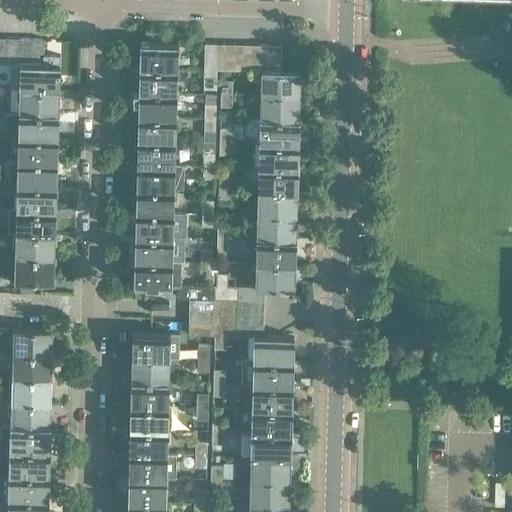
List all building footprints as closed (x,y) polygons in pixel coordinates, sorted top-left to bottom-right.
[(0,62),(7,63),(8,38),(7,38),(0,37),(0,62)] [(19,63),(20,39),(20,38),(19,38),(8,38),(7,63),(19,63)] [(31,62),(32,39),(32,38),(31,38),(31,39),(20,39),(19,63),(21,64),(21,65),(22,65),(22,62),(31,62)] [(43,39),(32,39),(31,62),(43,63),(44,38),(43,38),(43,39)] [(141,55),(141,66),(177,67),(177,44),(178,44),(178,43),(141,42),(140,55),(141,55)] [(205,43),(204,64),(204,76),(217,76),(218,43),(217,43),(217,44),(206,43),(205,43)] [(234,69),(235,44),(234,44),(224,44),(224,43),(223,43),(222,69),(234,69)] [(246,69),(247,44),(246,44),(235,44),(234,69),(246,69)] [(257,70),(258,44),(257,44),(257,45),(247,44),(246,69),(257,70)] [(269,70),(270,45),(269,45),(259,45),(259,44),(258,44),(257,70),(262,70),(262,69),(269,70)] [(270,45),(269,70),(282,70),(282,69),(281,69),(282,45),(281,45),(270,45)] [(43,63),(31,62),(22,62),(22,65),(21,87),(60,88),(59,88),(59,77),(60,77),(60,64),(59,64),(43,63)] [(176,91),(177,67),(141,66),(140,66),(140,67),(141,67),(140,90),(139,90),(176,91)] [(282,70),(269,70),(262,69),(262,70),(262,93),(299,94),(300,84),(300,78),(298,78),(298,71),(301,72),(301,71),(282,70)] [(217,88),(217,76),(204,76),(204,88),(217,88)] [(222,80),(222,92),(233,93),(233,80),(222,80)] [(60,89),(60,88),(21,87),(20,111),(58,112),(58,89),(60,89)] [(175,115),(176,91),(139,90),(139,91),(140,91),(140,114),(139,114),(175,115)] [(232,106),(233,93),(222,92),(221,105),(232,106)] [(300,94),(299,94),(262,93),(261,118),(299,118),(299,108),(299,102),(297,102),(297,95),(300,96),(300,94)] [(205,104),(205,116),(216,117),(216,104),(205,104)] [(59,112),(58,112),(20,111),(20,135),(57,136),(58,113),(59,113),(59,112)] [(175,139),(175,115),(139,114),(139,115),(140,115),(139,138),(138,138),(175,139)] [(215,129),(216,117),(205,116),(205,129),(215,129)] [(300,118),(299,118),(261,118),(260,141),(298,142),(298,132),(299,132),(299,126),(296,126),(297,119),(300,120),(300,118)] [(221,128),(220,140),(231,140),(232,128),(221,128)] [(58,136),(57,136),(20,135),(19,159),(57,160),(57,137),(58,137),(58,136)] [(174,163),(175,139),(138,138),(138,139),(139,139),(138,162),(174,163)] [(204,140),(204,151),(215,151),(215,140),(204,140)] [(231,154),(231,140),(220,140),(220,153),(231,154)] [(299,142),(298,142),(260,141),(260,165),(297,166),(298,156),(298,150),(296,150),(296,143),(299,143),(299,142)] [(204,151),(204,164),(215,164),(215,151),(204,151)] [(58,160),(57,160),(19,159),(18,183),(56,184),(57,161),(58,161),(58,160)] [(174,163),(138,162),(137,162),(137,163),(138,163),(138,186),(137,186),(155,187),(173,187),(183,187),(184,163),(174,163)] [(214,176),(215,164),(204,164),(204,176),(214,176)] [(299,166),(297,166),(260,165),(259,189),(297,190),(297,180),(297,174),(295,174),(295,167),(299,168),(299,166)] [(219,176),(219,188),(230,188),(230,176),(219,176)] [(57,184),(56,184),(18,183),(18,207),(55,208),(56,185),(57,185),(57,184)] [(173,211),(173,187),(155,187),(137,186),(137,187),(138,187),(137,210),(173,211)] [(229,202),(230,188),(219,188),(219,202),(229,202)] [(298,190),(297,190),(259,189),(259,213),(296,214),(296,204),(297,204),(297,198),(295,198),(295,191),(298,191),(298,190)] [(203,200),(202,212),(214,212),(214,200),(203,200)] [(56,208),(55,208),(18,207),(17,231),(55,232),(55,209),(56,209),(56,208)] [(173,211),(137,210),(136,210),(136,211),(137,211),(136,234),(135,234),(172,235),(173,211)] [(213,226),(214,212),(202,212),(202,225),(213,226)] [(297,214),(296,214),(259,213),(258,238),(295,238),(296,228),(296,222),(294,222),(294,215),(297,215),(297,214)] [(218,224),(218,236),(229,237),(229,224),(218,224)] [(56,232),(55,232),(17,231),(16,255),(54,256),(55,233),(56,233),(56,232)] [(171,259),(172,235),(135,234),(135,235),(136,235),(136,258),(135,258),(171,259)] [(229,250),(229,237),(218,236),(217,250),(229,250)] [(297,238),(295,238),(258,238),(257,261),(295,262),(295,252),(295,246),(293,246),(293,239),(297,239),(297,238)] [(202,248),(202,260),(212,260),(213,248),(202,248)] [(55,256),(54,256),(16,255),(16,279),(15,279),(15,280),(16,280),(53,281),(54,281),(55,280),(53,280),(54,257),(55,257),(55,256)] [(182,260),(171,260),(171,259),(135,258),(128,258),(127,268),(135,268),(135,282),(134,282),(134,283),(135,283),(135,290),(154,291),(154,284),(179,285),(181,285),(181,284),(182,260)] [(212,274),(212,260),(202,260),(201,274),(212,274)] [(295,276),(295,270),(293,270),(293,263),(296,263),(296,262),(295,262),(257,261),(257,285),(257,287),(264,287),(295,288),(295,286),(294,286),(294,276),(295,276)] [(217,272),(217,285),(228,285),(229,272),(217,272)] [(213,297),(214,285),(181,284),(181,285),(179,285),(179,296),(213,297)] [(264,288),(264,287),(257,287),(257,285),(256,285),(255,286),(228,285),(217,285),(214,285),(213,297),(213,298),(264,299),(264,298),(264,288)] [(213,310),(213,298),(190,297),(189,308),(189,309),(213,310)] [(264,300),(264,299),(213,298),(213,310),(264,311),(264,300)] [(213,322),(213,310),(189,309),(189,320),(189,321),(213,322)] [(264,312),(264,311),(213,310),(213,322),(264,323),(263,323),(263,312),(264,312)] [(212,334),(213,322),(189,321),(189,322),(189,332),(189,334),(212,334)] [(264,324),(264,323),(213,322),(212,334),(215,334),(227,335),(255,336),(255,335),(263,335),(263,334),(263,324),(264,324)] [(53,329),(52,329),(15,328),(13,328),(13,329),(14,329),(14,352),(51,353),(52,330),(53,330),(53,329)] [(171,332),(137,331),(133,331),(133,332),(134,332),(133,355),(132,355),(169,356),(170,333),(171,333),(171,332)] [(227,348),(227,335),(215,334),(215,347),(227,348)] [(293,349),(293,344),(293,337),(294,337),(294,336),(263,335),(255,335),(255,336),(254,359),(290,361),(293,361),(293,359),(292,359),(293,349)] [(199,344),(198,357),(210,357),(210,345),(199,344)] [(52,353),(51,353),(14,352),(13,376),(51,377),(51,354),(52,354),(52,353)] [(168,380),(169,356),(132,355),(132,356),(133,356),(132,379),(168,380)] [(209,371),(210,357),(198,357),(198,371),(209,371)] [(292,373),(292,368),(290,367),(290,361),(254,359),(254,383),(292,385),(293,385),(293,383),(292,383),(292,373)] [(214,369),(214,381),(225,381),(226,369),(214,369)] [(52,377),(51,377),(13,376),(13,400),(50,401),(51,378),(52,378),(52,377)] [(168,404),(168,380),(132,379),(131,380),(132,380),(132,403),(131,403),(168,404)] [(225,395),(225,381),(214,381),(214,395),(225,395)] [(291,397),(292,392),(292,385),(254,383),(243,383),(243,407),(253,408),(253,407),(291,409),(292,409),(292,407),(291,407),(291,397)] [(198,392),(197,405),(208,405),(209,393),(198,392)] [(51,401),(50,401),(13,400),(12,424),(12,425),(49,426),(51,426),(51,425),(49,425),(50,402),(51,402),(51,401)] [(167,429),(168,404),(131,403),(131,404),(132,404),(131,427),(130,427),(130,428),(131,428),(167,429)] [(208,419),(208,405),(197,405),(197,419),(208,419)] [(291,421),(291,415),(291,409),(253,407),(253,408),(252,431),(288,433),(291,433),(291,431),(290,431),(291,421)] [(213,417),(213,430),(224,430),(224,417),(213,417)] [(49,449),(49,426),(12,425),(11,448),(11,449),(49,450),(50,450),(50,449),(49,449)] [(167,453),(167,429),(131,428),(131,451),(130,451),(130,452),(131,452),(167,453)] [(223,443),(224,430),(213,430),(212,443),(223,443)] [(290,445),(290,439),(288,439),(288,433),(252,431),(251,455),(288,457),(291,457),(291,455),(290,455),(290,445)] [(207,441),(196,440),(195,455),(207,455),(207,441)] [(48,473),(49,450),(11,449),(11,473),(48,474),(49,474),(49,473),(48,473)] [(166,477),(167,453),(131,452),(130,475),(129,475),(129,476),(130,476),(166,477)] [(207,468),(207,455),(195,455),(195,467),(207,468)] [(290,469),(290,463),(287,463),(288,457),(251,455),(251,479),(287,481),(290,481),(290,479),(289,479),(289,469),(290,469)] [(212,465),(211,478),(222,478),(223,465),(212,465)] [(48,497),(48,474),(11,473),(10,497),(48,498),(49,498),(49,497),(48,497)] [(165,501),(166,477),(130,476),(129,499),(128,499),(128,500),(129,500),(165,501)] [(222,491),(222,478),(211,478),(211,491),(222,491)] [(289,493),(289,487),(287,487),(287,481),(251,479),(250,503),(286,505),(290,505),(290,503),(288,503),(289,493)] [(194,488),(194,502),(206,502),(206,489),(194,488)] [(47,511),(48,498),(10,497),(9,511),(47,511)] [(165,511),(165,501),(129,500),(128,511),(165,511)] [(205,511),(206,502),(194,502),(193,511),(205,511)] [(288,511),(286,511),(286,505),(250,503),(249,511),(288,511)]
